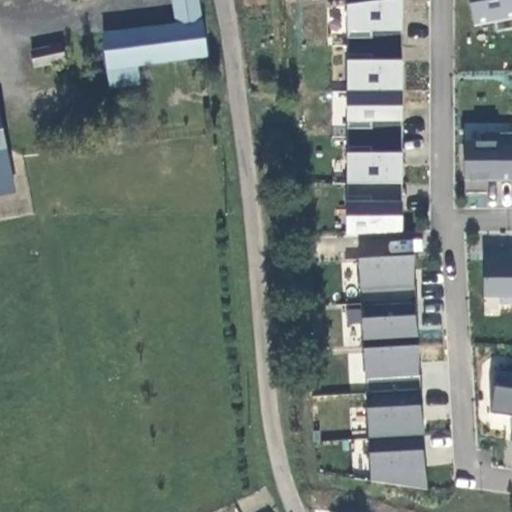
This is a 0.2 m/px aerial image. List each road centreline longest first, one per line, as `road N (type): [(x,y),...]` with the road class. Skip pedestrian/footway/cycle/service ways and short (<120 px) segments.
road 1 (unclassified): [(295,511),(272,426),(223,0)]
road 2 (residential): [(448,243),(465,448),(483,478),(511,485)]
road 3 (residential): [(442,0),(445,220)]
road 4 (residential): [(323,248),(448,243)]
